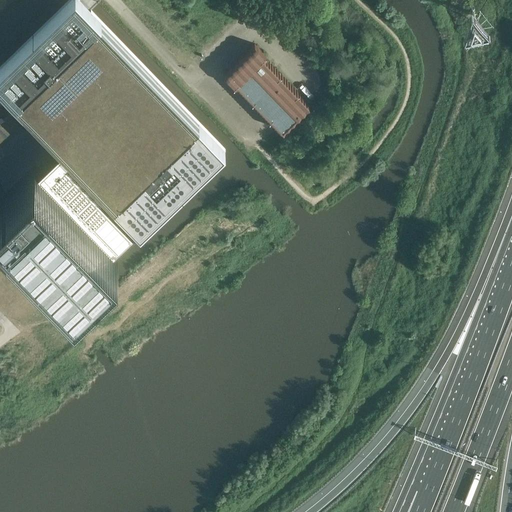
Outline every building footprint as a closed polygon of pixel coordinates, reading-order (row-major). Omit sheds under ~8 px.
[(0,87),(16,104),(19,107),(60,149),(136,228),(139,231),(139,232),(224,150),(225,149),(90,10),(87,7),(82,2),(80,0),(70,0),(0,67),(0,87)] [(226,71),(224,74),(230,80),(235,86),(238,85),(240,86),(239,87),(240,88),(242,89),(241,89),(245,91),(244,92),(247,94),(246,95),(248,96),(250,97),(249,97),(252,99),(251,100),(255,102),(254,102),(256,103),(257,104),(256,105),(260,107),(259,108),(262,109),(261,110),(263,111),(265,112),(264,113),(267,115),(266,115),(270,117),(269,118),(271,119),(272,120),(271,120),(275,122),(274,123),(277,125),(276,126),(278,127),(280,128),(279,128),(284,131),(286,128),(289,126),(291,123),(294,121),(296,118),(299,116),(301,113),(304,111),(306,108),(310,106),(307,101),(306,102),(305,98),(304,99),(302,96),(301,96),(300,93),(299,94),(297,91),(296,91),(295,88),(294,89),(292,86),(291,86),(290,83),(289,84),(287,80),(286,81),(285,78),(284,78),(282,75),(281,76),(280,73),(278,73),(277,70),(276,71),(275,67),(274,68),(272,65),(271,65),(270,62),(269,63),(267,60),(266,60),(265,58),(266,56),(255,44),(251,46),(250,49),(246,51),(244,54),(241,56),(239,59),(236,61),(234,64),(231,66),(229,69),(226,71)] [(0,118),(19,107),(16,104),(0,113),(0,118)] [(0,157),(26,132),(22,128),(17,123),(0,105),(0,157)] [(63,153),(41,174),(114,249),(136,228),(63,153)] [(0,217),(74,295),(117,253),(116,252),(114,249),(41,174),(38,171),(34,167),(6,194),(3,197),(0,199),(0,217)] [(48,316),(57,308),(44,294),(35,302),(48,316)]
